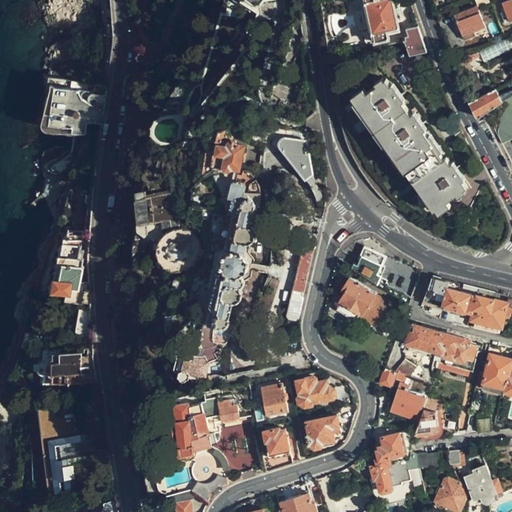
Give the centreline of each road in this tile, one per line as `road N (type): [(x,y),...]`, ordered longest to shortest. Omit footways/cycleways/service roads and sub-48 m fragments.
road 1 (tertiary): [(121,0),(99,255),(105,362),(131,511)]
road 2 (tertiary): [(216,511),(240,490),(340,458),(359,437),(363,386),(354,372),(327,360),(310,334),(326,250)]
road 3 (tertiary): [(511,196),(459,98),(420,0)]
road 4 (residential): [(433,253),(416,315),(511,342)]
